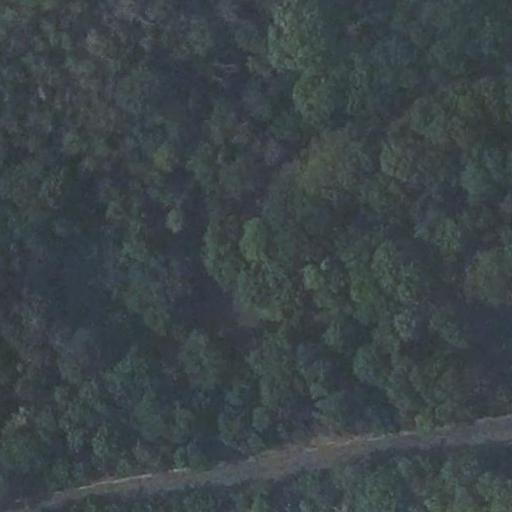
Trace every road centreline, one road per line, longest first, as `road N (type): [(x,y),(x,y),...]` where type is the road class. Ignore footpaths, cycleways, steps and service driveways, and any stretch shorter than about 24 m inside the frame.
road 1 (tertiary): [(511,55),(327,141),(239,193),(205,241),(218,295),(240,315),(281,329),(476,303),(511,308)]
road 2 (tertiary): [(511,434),(36,511)]
